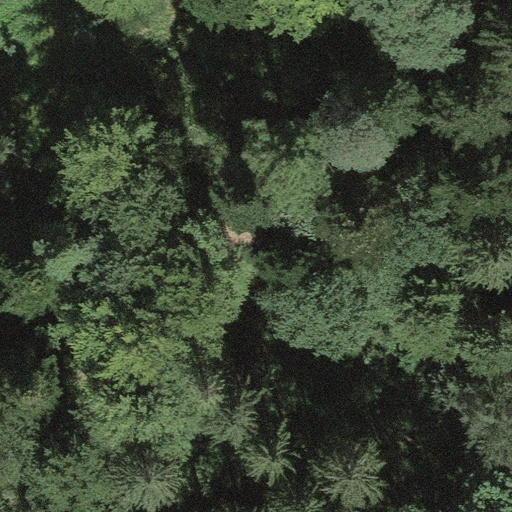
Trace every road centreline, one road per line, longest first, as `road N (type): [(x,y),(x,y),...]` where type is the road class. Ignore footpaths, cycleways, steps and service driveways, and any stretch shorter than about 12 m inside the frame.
road 1 (track): [(68,167),(95,511)]
road 2 (track): [(68,167),(56,0)]
